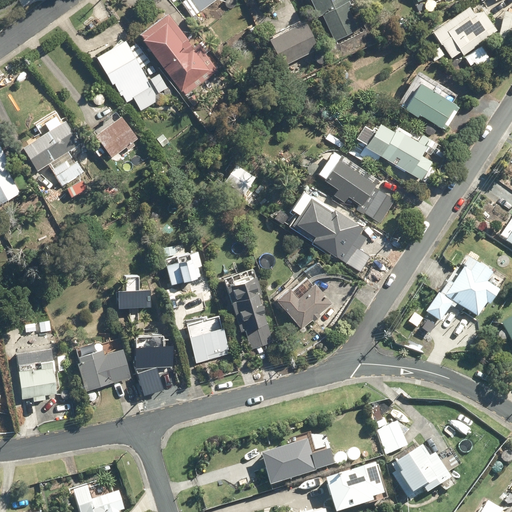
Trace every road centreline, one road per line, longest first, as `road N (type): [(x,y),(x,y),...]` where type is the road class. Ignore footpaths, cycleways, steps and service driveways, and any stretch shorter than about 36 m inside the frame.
road 1 (residential): [(511,105),(344,367)]
road 2 (residential): [(344,367),(140,423)]
road 3 (residential): [(511,413),(455,380),(414,368),(344,367)]
road 4 (residential): [(140,423),(0,450)]
